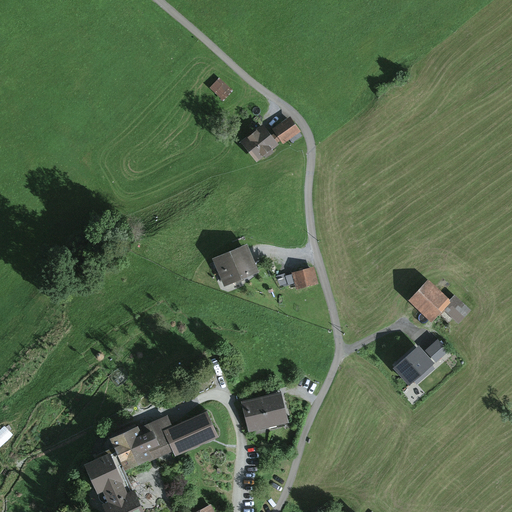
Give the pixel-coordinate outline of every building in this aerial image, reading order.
[(214,85),(225,96),(233,88),(222,77),(214,85)] [(277,129),(285,140),(299,129),(291,118),(277,129)] [(265,126),(246,141),(260,158),(279,142),(265,126)] [(248,243),(215,256),(226,283),(259,270),(248,243)] [(315,264),(294,268),(298,285),(319,281),(315,264)] [(429,273),(407,295),(433,320),(445,308),(460,322),(473,309),(457,293),(453,297),(429,273)] [(416,344),(398,360),(419,385),(436,371),(432,366),(450,351),(439,338),(426,350),(416,344)] [(282,393),(241,402),(249,433),(289,423),(282,393)] [(124,472),(173,451),(175,457),(219,437),(207,411),(172,427),(168,416),(139,429),(138,427),(110,439),(116,453),(124,472)] [(124,472),(116,453),(111,455),(110,453),(84,465),(97,495),(102,492),(107,503),(102,505),(104,511),(143,511),(134,490),(133,491),(124,472)]
